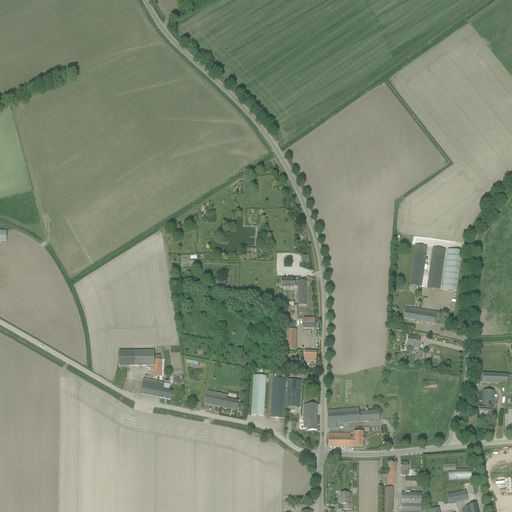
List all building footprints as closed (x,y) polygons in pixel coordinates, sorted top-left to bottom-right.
[(421,287),(423,271),(424,265),(427,247),(415,246),(409,286),(421,287)] [(439,290),(445,250),(433,248),(427,288),(439,290)] [(442,290),(456,292),(462,252),(447,250),(442,290)] [(0,285),(8,286),(9,265),(0,264),(0,285)] [(298,287),(298,305),(306,305),(306,281),(298,281),(298,282),(294,282),(294,279),(281,279),(281,284),(280,284),(280,287),(281,287),(281,288),(294,288),(294,287),(298,287)] [(441,326),(443,314),(415,309),(414,312),(405,311),(404,319),(441,326)] [(303,319),(303,329),(315,329),(315,319),(303,319)] [(286,350),(295,350),(296,330),(286,330),(286,350)] [(419,349),(420,338),(408,336),(406,347),(419,349)] [(154,351),(120,351),(120,366),(155,365),(155,375),(165,375),(164,360),(162,360),(154,360),(154,351)] [(304,352),(304,361),(316,361),(317,353),(304,352)] [(508,376),(479,373),(478,383),(507,385),(508,376)] [(273,374),(270,418),(283,419),(286,375),(273,374)] [(251,416),(263,416),(266,376),(254,376),(251,416)] [(140,395),(171,401),(173,391),(163,389),(164,383),(144,379),(140,395)] [(286,406),(299,407),(301,380),(288,379),(286,406)] [(207,391),(204,404),(236,411),(238,402),(226,400),(227,395),(207,391)] [(492,413),(493,406),(490,405),(490,404),(497,404),(497,399),(494,398),(494,392),(483,391),(482,403),(479,403),(478,411),(492,413)] [(316,431),(316,405),(306,405),(304,405),(304,424),(308,424),(308,431),(316,431)] [(336,424),(359,422),(380,421),(379,410),(358,412),(358,408),(340,410),(328,411),(328,414),(328,429),(336,428),(336,424)] [(353,447),(363,447),(363,433),(363,429),(357,429),(357,433),(353,433),(353,438),(350,438),(350,435),(328,434),(329,447),(346,447),(353,447)] [(472,471),(448,472),(448,480),(472,479),(472,471)] [(405,487),(419,488),(419,478),(405,478),(405,487)] [(393,511),(393,488),(385,488),(384,511),(391,511),(392,511),(393,511)] [(467,500),(466,491),(447,495),(448,495),(443,496),(445,505),(467,500)] [(421,511),(422,493),(401,493),(401,511),(418,511),(421,511)] [(348,505),(348,502),(352,502),(352,494),(340,494),(340,505),(344,505),(344,510),(350,510),(350,505),(348,505)]
